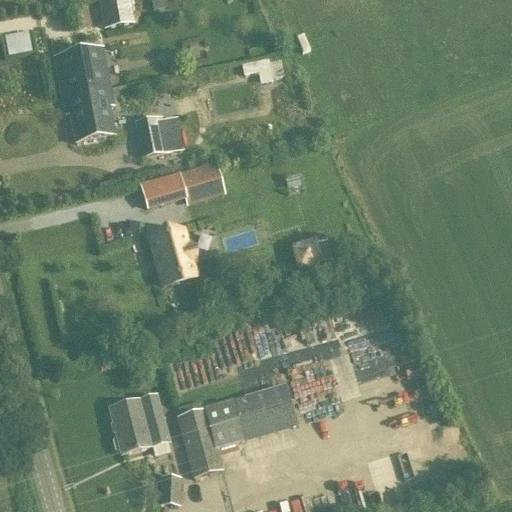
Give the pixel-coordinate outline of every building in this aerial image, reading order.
[(104,32),(134,27),(128,0),(116,0),(99,3),(104,32)] [(33,54),(48,51),(43,30),(28,34),(33,54)] [(5,36),(7,57),(30,55),(28,34),(5,36)] [(207,39),(190,42),(193,65),(210,62),(207,39)] [(107,111),(114,110),(103,51),(54,61),(65,118),(71,117),(77,146),(112,139),(107,111)] [(139,139),(163,134),(161,122),(137,127),(139,139)] [(179,176),(162,181),(170,207),(186,203),(179,176)] [(186,232),(146,243),(159,293),(199,283),(195,268),(197,268),(191,245),(189,245),(186,232)] [(290,252),(296,275),(296,276),(297,276),(298,276),(321,270),(322,269),(323,269),(323,267),(317,245),(316,244),(315,244),(314,244),(291,250),(290,250),(290,251),(290,252)] [(111,444),(114,454),(120,456),(121,460),(153,452),(153,454),(168,450),(155,400),(109,413),(115,435),(114,435),(116,440),(111,444)] [(243,447),(232,404),(202,412),(200,405),(176,412),(178,420),(176,421),(192,483),(222,474),(218,454),(243,447)] [(158,510),(179,511),(180,481),(159,481),(158,510)]
